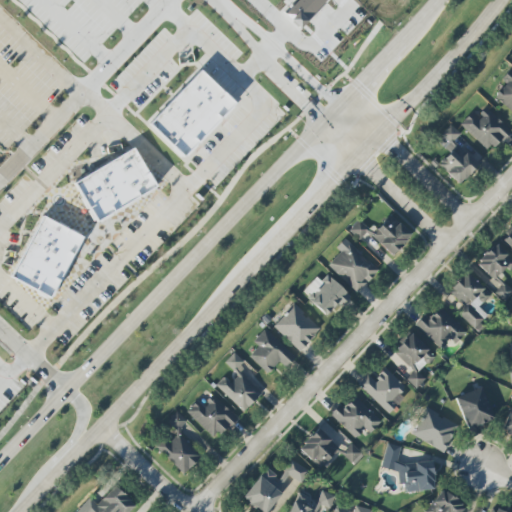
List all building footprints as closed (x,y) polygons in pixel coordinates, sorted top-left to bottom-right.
[(149,123),(200,70),(235,104),(185,157),(149,123)] [(511,71),(509,70),(501,80),(506,84),(496,95),(511,109),(511,71)] [(460,124),(489,152),(510,130),(486,107),(476,118),(471,113),(460,124)] [(453,142),(460,133),(450,124),(440,135),(449,142),(444,148),(449,152),(437,165),(460,185),(478,163),(453,142)] [(99,223),(76,185),(134,149),(157,187),(99,223)] [(411,235),(389,215),(370,235),(392,255),(411,235)] [(44,218),(11,278),(51,299),(83,239),(44,218)] [(360,240),(369,229),(358,220),(349,231),(360,240)] [(511,229),(502,240),(511,249),(511,229)] [(363,255),(345,238),(336,248),(340,251),(328,265),(357,293),(377,271),(362,256),(363,255)] [(508,271),(511,267),(511,259),(495,243),(475,263),(493,280),(505,268),(508,271)] [(463,306),(457,313),(474,329),(487,315),(478,308),(490,295),(466,273),(448,292),(463,306)] [(308,299),(327,317),(347,294),(328,276),(308,299)] [(505,302),(511,293),(511,289),(504,283),(495,293),(505,302)] [(273,326),(299,351),(320,329),(293,304),(273,326)] [(415,325),(441,349),(450,339),(455,344),(466,332),(439,307),(428,319),(424,315),(415,325)] [(249,356),(267,373),(279,361),(286,368),(296,358),(264,329),(253,341),(258,346),(249,356)] [(419,373),(435,355),(410,333),(394,352),(415,370),(406,379),(416,388),(425,378),(419,373)] [(215,385),(244,412),(261,392),(237,370),(244,362),(234,352),(224,363),(238,375),(231,383),(223,376),(215,385)] [(358,385),(389,413),(403,397),(400,394),(406,387),(385,369),(374,381),(367,374),(358,385)] [(454,397),(467,430),(494,419),(481,387),(454,397)] [(188,413),(215,439),(236,417),(208,391),(188,413)] [(355,438),(364,428),(370,433),(381,421),(354,396),(343,409),(338,405),(329,415),(355,438)] [(511,406),(501,433),(511,437),(511,406)] [(412,436),(443,451),(456,424),(425,409),(412,436)] [(341,453),(354,465),(363,455),(350,443),(341,453)] [(381,467),(398,472),(399,483),(405,485),(405,491),(434,490),(433,462),(402,463),(397,462),(397,458),(400,447),(387,443),(381,467)] [(243,499),(261,511),(267,511),(280,493),(277,491),(288,475),(300,483),(308,471),(291,460),(279,478),(265,468),(243,499)] [(90,498),(75,511),(128,511),(135,506),(115,486),(96,504),(90,498)] [(426,510),(428,511),(458,511),(464,506),(442,489),(426,510)] [(296,492),(289,511),(316,511),(319,505),(330,509),(335,495),(320,490),(314,508),(305,505),(308,496),(296,492)]
